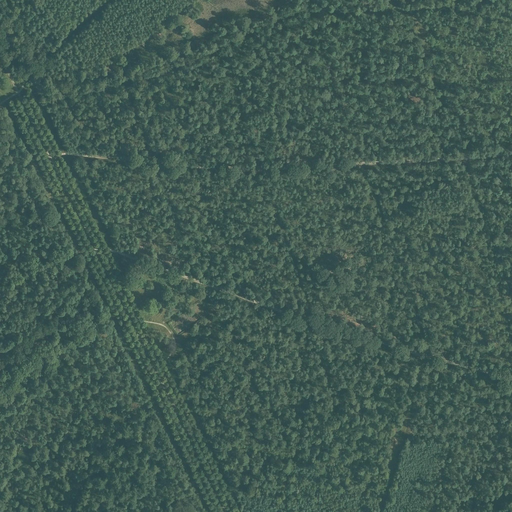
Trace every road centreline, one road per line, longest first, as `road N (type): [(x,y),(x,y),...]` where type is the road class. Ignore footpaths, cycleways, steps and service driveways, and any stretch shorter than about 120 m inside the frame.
road 1 (track): [(511,151),(262,171),(47,152)]
road 2 (track): [(99,256),(116,250),(315,322),(511,378)]
road 3 (track): [(292,0),(172,56),(19,98)]
road 4 (track): [(99,256),(224,511)]
road 5 (unknown): [(0,366),(80,313),(99,256)]
